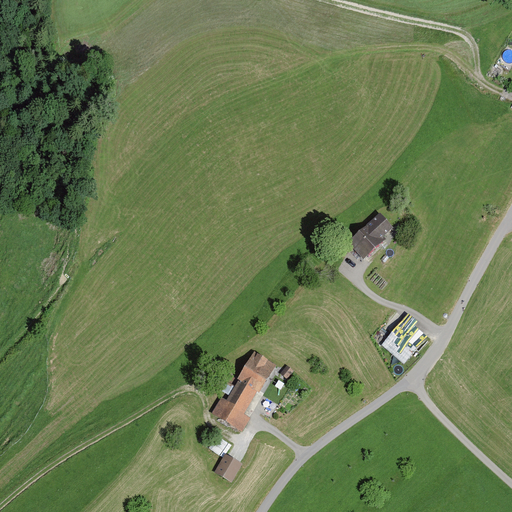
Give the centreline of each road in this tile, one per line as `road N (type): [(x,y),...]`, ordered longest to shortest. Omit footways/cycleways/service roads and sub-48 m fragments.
road 1 (residential): [(413,381),(301,463),(263,511)]
road 2 (residential): [(511,216),(413,381)]
road 3 (track): [(505,94),(449,52),(340,54)]
road 4 (track): [(477,73),(470,36),(339,0)]
road 5 (residential): [(511,484),(413,381)]
